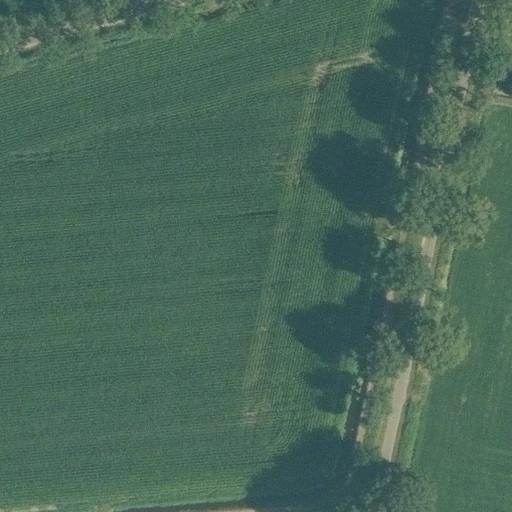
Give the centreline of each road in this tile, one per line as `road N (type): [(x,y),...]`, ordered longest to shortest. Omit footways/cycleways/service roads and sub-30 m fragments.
road 1 (unclassified): [(381,511),(480,0)]
road 2 (unclassified): [(157,0),(0,42)]
